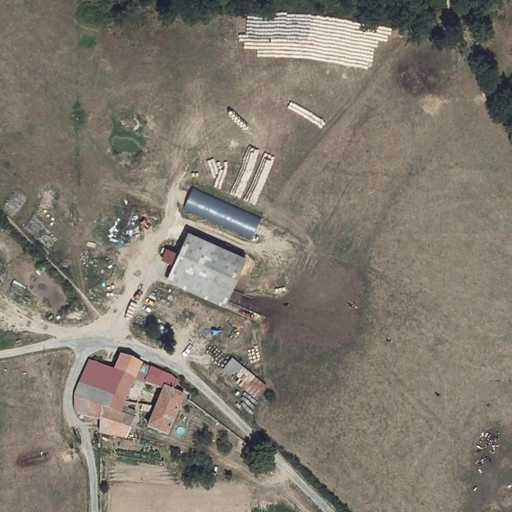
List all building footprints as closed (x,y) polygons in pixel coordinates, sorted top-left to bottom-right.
[(253,238),(262,216),(192,188),(183,210),(253,238)] [(177,236),(158,282),(215,307),(234,261),(177,236)] [(89,362),(80,382),(128,399),(134,382),(140,365),(120,356),(114,371),(89,362)] [(233,356),(221,370),(254,400),(266,386),(233,356)] [(134,382),(145,386),(151,369),(140,365),(134,382)] [(151,369),(145,386),(162,392),(157,409),(174,415),(182,395),(176,393),(178,384),(169,377),(151,369)] [(98,421),(98,409),(131,420),(135,411),(125,407),(128,399),(80,382),(72,398),(72,407),(77,416),(98,421)] [(98,421),(99,433),(125,438),(131,420),(98,409),(98,421)] [(157,409),(150,429),(167,435),(174,415),(157,409)] [(204,436),(209,423),(191,416),(186,428),(204,436)]
